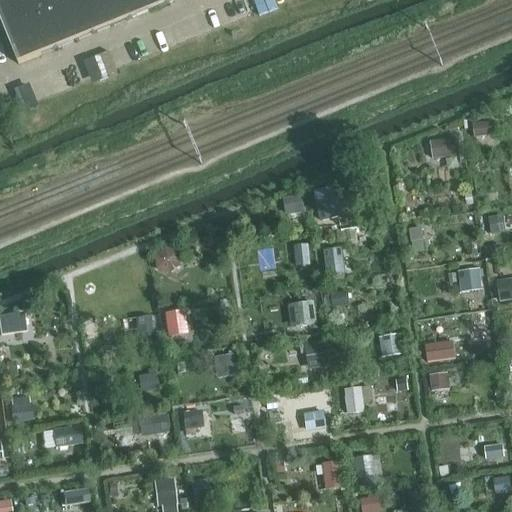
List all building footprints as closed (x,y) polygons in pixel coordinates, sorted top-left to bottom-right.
[(0,0),(0,13),(21,65),(180,0),(0,0)] [(503,127),(473,130),(475,148),(505,145),(503,127)] [(459,140),(430,142),(432,163),(460,161),(459,140)] [(300,196),(282,200),(286,215),(303,211),(300,196)] [(342,198),(321,202),(324,221),(345,217),(342,198)] [(511,231),(510,216),(486,219),(488,239),(511,236),(511,231)] [(425,228),(407,231),(413,263),(431,260),(425,228)] [(307,245),(292,247),(296,268),(310,266),(307,245)] [(341,249),(322,251),(326,278),(345,275),(341,249)] [(175,251),(156,253),(159,276),(179,273),(175,251)] [(480,268),(458,271),(461,296),(483,293),(480,268)] [(511,279),(494,282),(497,304),(511,301),(511,279)] [(129,284),(109,287),(112,304),(131,301),(129,284)] [(347,294),(332,296),(334,308),(349,306),(347,294)] [(315,296),(299,298),(301,315),(317,314),(315,296)] [(184,310),(165,312),(168,339),(187,337),(184,310)] [(29,312),(0,316),(0,333),(0,334),(32,329),(29,312)] [(490,319),(468,322),(473,353),(495,350),(490,319)] [(138,329),(118,331),(121,352),(140,350),(138,329)] [(400,335),(378,339),(382,360),(404,356),(400,335)] [(322,343),(304,346),(309,373),(326,370),(322,343)] [(144,367),(145,372),(135,374),(137,394),(156,392),(153,365),(144,367)] [(449,373),(428,376),(430,396),(451,393),(449,373)] [(240,377),(227,375),(225,390),(238,391),(240,377)] [(363,389),(343,392),(347,420),(366,418),(363,389)] [(31,398),(10,400),(11,417),(33,415),(31,398)] [(282,399),(266,400),(267,421),(284,420),(282,399)] [(199,412),(183,413),(185,435),(201,434),(199,412)] [(168,417),(136,422),(139,439),(170,434),(168,417)] [(84,427),(52,432),(55,449),(86,444),(84,427)] [(504,446),(483,449),(485,464),(506,461),(504,446)] [(373,458),(354,460),(356,480),(376,477),(373,458)] [(341,463),(322,466),(325,493),(344,490),(341,463)] [(253,469),(234,471),(236,494),(255,492),(253,469)] [(511,491),(509,476),(491,479),(494,496),(511,492),(511,491)] [(177,511),(174,482),(155,485),(157,511),(177,511)] [(86,511),(85,497),(64,500),(65,511),(86,511)] [(14,511),(13,501),(0,502),(0,511),(14,511)]
